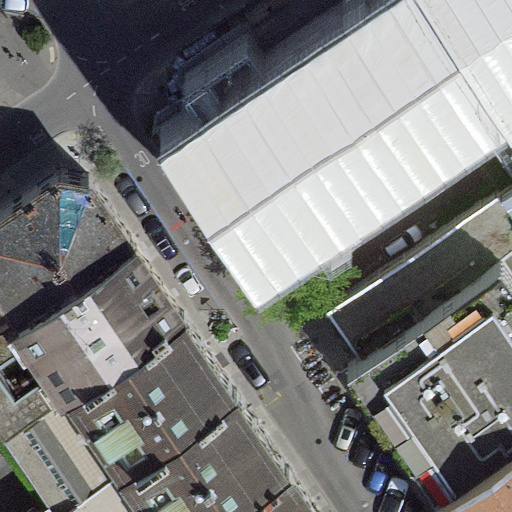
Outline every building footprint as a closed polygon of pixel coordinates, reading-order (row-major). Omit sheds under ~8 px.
[(445,0),(364,0),(187,119),(263,232),(496,77),(445,0)] [(511,0),(445,0),(496,77),(511,66),(511,0)] [(511,199),(511,124),(477,148),(504,187),(511,199)] [(19,312),(131,235),(92,175),(64,170),(0,211),(0,265),(20,296),(12,302),(19,312)] [(331,304),(363,352),(504,260),(511,253),(511,199),(504,187),(331,304)] [(185,313),(131,235),(19,312),(70,389),(185,313)] [(438,488),(511,437),(511,271),(504,260),(363,352),(350,361),(438,488)] [(70,389),(19,312),(7,321),(0,325),(0,426),(5,434),(70,389)] [(185,313),(70,389),(78,400),(86,394),(126,452),(117,457),(123,466),(237,389),(185,313)] [(224,511),(290,468),(237,389),(123,466),(154,511),(224,511)] [(454,511),(511,511),(511,437),(438,488),(454,511)] [(154,511),(123,466),(59,511),(154,511)] [(319,511),(290,468),(224,511),(319,511)]
